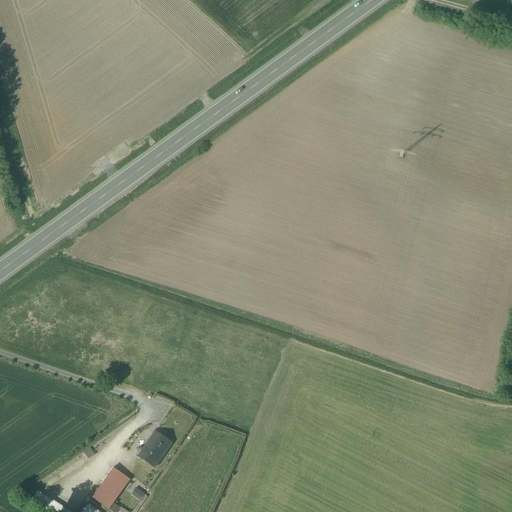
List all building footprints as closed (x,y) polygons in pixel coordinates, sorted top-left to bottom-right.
[(155,432),(137,458),(154,469),(172,443),(155,432)] [(114,443),(104,458),(114,465),(125,451),(114,443)] [(137,470),(129,464),(123,472),(132,477),(137,470)] [(113,469),(92,499),(108,510),(129,480),(113,469)] [(138,501),(131,511),(125,511),(124,511),(123,511),(137,511),(147,497),(133,488),(128,495),(138,501)] [(44,511),(68,511),(34,492),(28,502),(44,511)]
